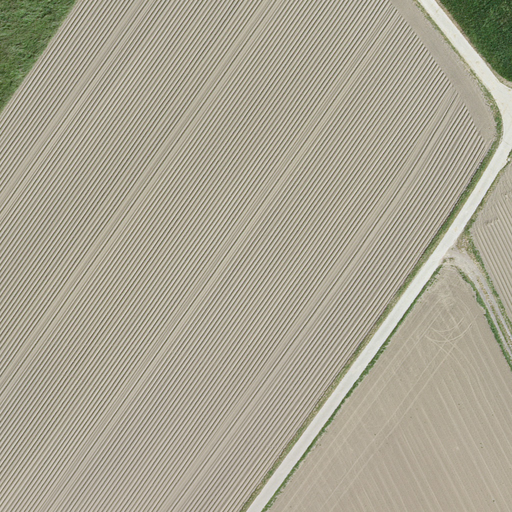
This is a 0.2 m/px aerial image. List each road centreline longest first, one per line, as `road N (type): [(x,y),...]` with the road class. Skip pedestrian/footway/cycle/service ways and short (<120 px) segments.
road 1 (track): [(511,137),(431,267),(257,511)]
road 2 (track): [(511,110),(424,0)]
road 3 (track): [(451,235),(511,349)]
